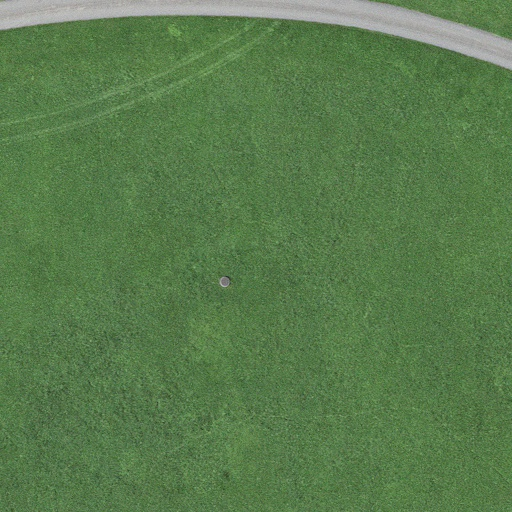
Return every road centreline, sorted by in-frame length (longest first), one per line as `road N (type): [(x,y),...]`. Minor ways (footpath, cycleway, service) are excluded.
road 1 (unclassified): [(511,53),(435,23),(239,0)]
road 2 (unclassified): [(188,0),(0,15)]
